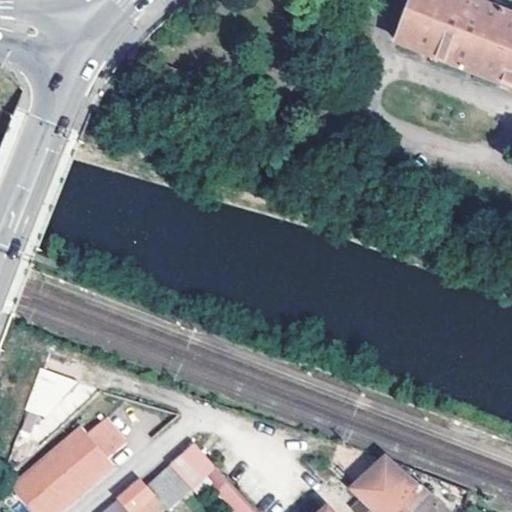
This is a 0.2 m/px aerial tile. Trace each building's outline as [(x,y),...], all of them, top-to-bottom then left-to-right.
[(496,0),(473,0),(472,4),(463,0),(415,0),(398,43),(511,90),(511,19),(492,12),(496,0)] [(197,80),(168,67),(158,91),(187,104),(197,80)] [(66,423),(81,381),(40,366),(25,408),(66,423)] [(78,487),(81,491),(112,465),(108,459),(127,443),(106,419),(88,435),(83,428),(11,489),(30,511),(56,511),(65,505),(62,500),(78,487)] [(220,493),(229,485),(192,444),(168,466),(186,485),(189,488),(204,474),(220,493)] [(352,490),(373,511),(443,511),(384,459),(367,476),(352,490)] [(164,506),(186,485),(168,466),(145,486),(154,495),(164,506)] [(117,500),(128,511),(133,511),(154,495),(145,486),(140,480),(117,500)] [(230,504),(239,496),(229,485),(220,493),(230,504)] [(62,500),(65,505),(81,491),(78,487),(62,500)] [(254,511),(239,496),(230,504),(237,511),(254,511)]
